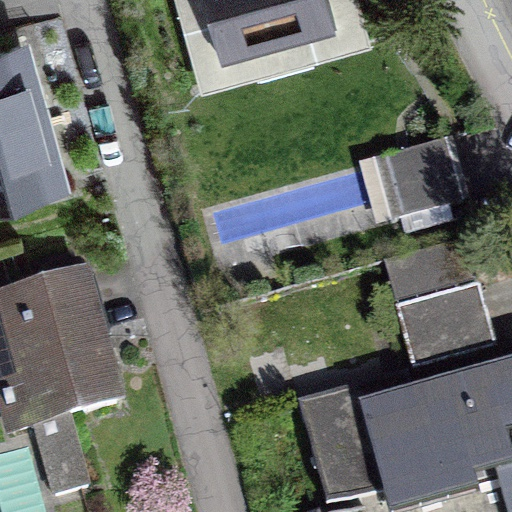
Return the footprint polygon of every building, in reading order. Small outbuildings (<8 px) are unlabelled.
[(348,28),(340,0),(222,0),(238,57),(348,28)] [(0,210),(80,189),(39,40),(0,50),(0,210)] [(447,140),(376,158),(392,225),(464,207),(447,140)] [(0,351),(24,438),(136,407),(99,274),(0,301),(0,351)] [(439,511),(511,493),(511,497),(511,373),(373,410),(399,511),(439,511)]
